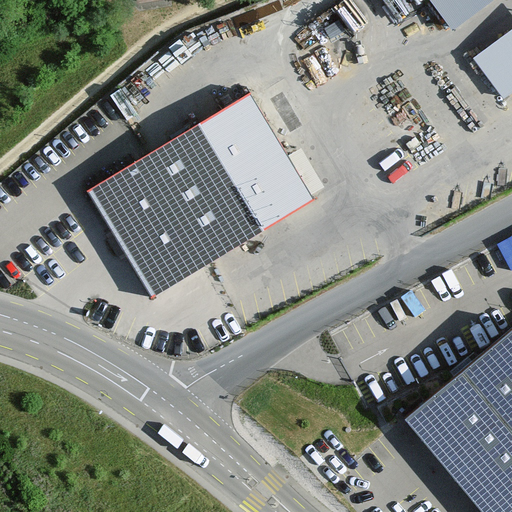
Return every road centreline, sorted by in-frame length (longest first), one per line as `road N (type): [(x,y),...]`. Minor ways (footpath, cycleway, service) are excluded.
road 1 (motorway): [(511,172),(231,324),(0,477)]
road 2 (motorway): [(48,511),(260,375),(511,243)]
road 3 (residential): [(157,402),(511,211)]
road 4 (track): [(0,166),(183,18),(231,0)]
road 5 (residential): [(157,402),(96,362),(0,321)]
road 6 (residential): [(287,511),(157,402)]
